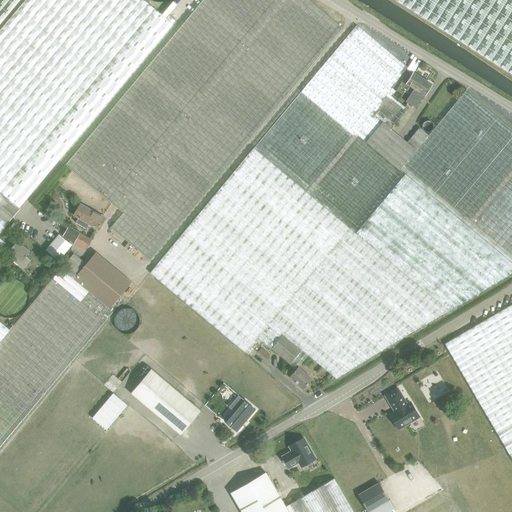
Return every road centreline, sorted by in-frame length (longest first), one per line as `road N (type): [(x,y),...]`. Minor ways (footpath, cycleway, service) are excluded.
road 1 (unclassified): [(136,511),(511,289)]
road 2 (unclassified): [(511,109),(335,0)]
